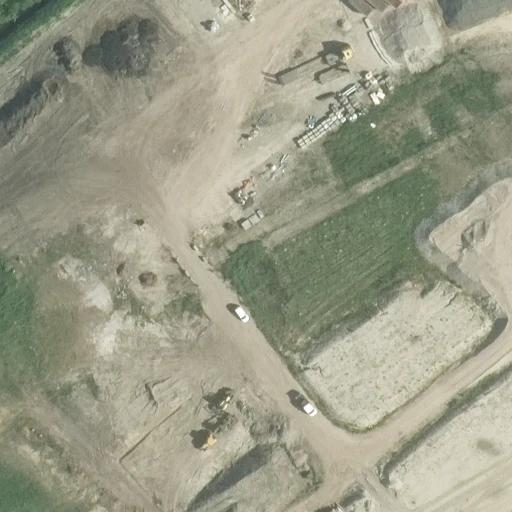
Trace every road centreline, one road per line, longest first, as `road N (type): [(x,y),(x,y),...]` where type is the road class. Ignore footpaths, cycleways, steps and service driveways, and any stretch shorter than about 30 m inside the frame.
road 1 (residential): [(358,466),(262,359),(133,180),(131,155),(166,104),(272,15),(309,0)]
road 2 (unknown): [(196,79),(314,223),(251,255)]
road 3 (residential): [(511,336),(358,466)]
road 4 (unknown): [(245,38),(326,134)]
